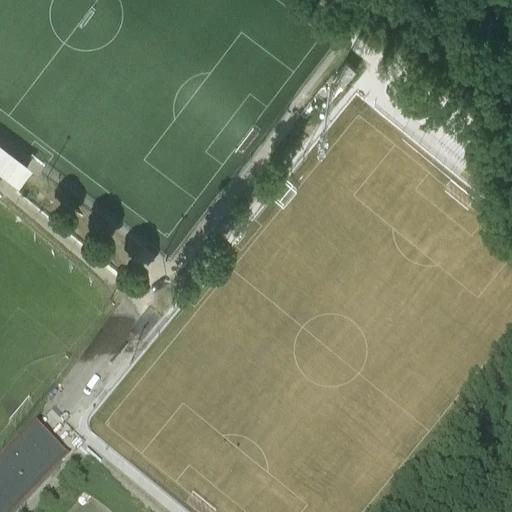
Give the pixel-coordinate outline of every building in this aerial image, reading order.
[(349,65),(340,58),(327,73),(337,81),(349,65)] [(30,164),(0,140),(0,171),(16,183),(30,164)] [(147,306),(130,330),(145,339),(161,316),(147,306)] [(83,399),(97,409),(146,343),(132,333),(83,399)] [(0,511),(19,511),(67,462),(34,430),(0,466),(0,511)]
